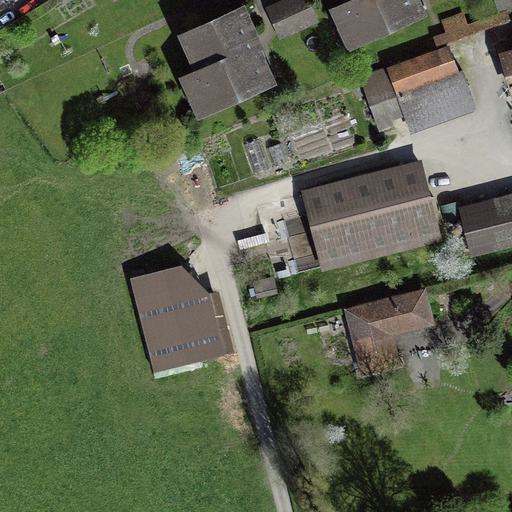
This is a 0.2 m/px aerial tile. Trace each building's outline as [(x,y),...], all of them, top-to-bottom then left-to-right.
[(330,17),(350,58),(426,21),(416,0),(345,0),(349,8),(330,17)] [(511,0),(494,0),(498,11),(511,5),(511,0)] [(303,1),(269,16),(283,49),(318,34),(303,1)] [(179,87),(201,137),(286,99),(249,17),(190,43),(205,76),(179,87)] [(453,56),(390,75),(409,137),(472,118),(453,56)] [(511,56),(500,60),(511,101),(511,56)] [(423,176),(309,204),(328,282),(442,254),(423,176)] [(511,203),(463,214),(474,264),(511,255),(511,203)] [(199,269),(131,285),(154,377),(222,360),(199,269)] [(273,279),(256,282),(258,295),(275,293),(273,279)] [(427,295),(346,315),(363,382),(403,372),(395,344),(437,333),(427,295)]
